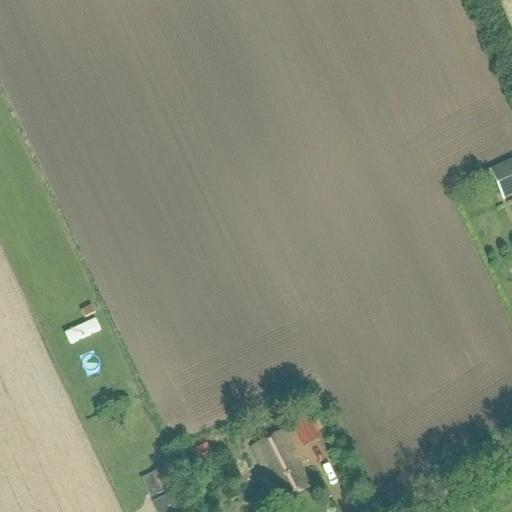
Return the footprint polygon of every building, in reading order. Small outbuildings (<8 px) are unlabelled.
[(511,0),(498,0),(511,31),(511,0)] [(495,186),(511,175),(511,162),(489,173),(495,186)] [(511,175),(495,186),(502,202),(511,198),(511,175)] [(96,320),(66,335),(71,346),(101,332),(96,320)] [(317,441),(306,417),(290,424),(302,448),(317,441)] [(293,453),(283,433),(252,450),(263,471),(265,470),(282,503),(309,489),(291,454),(293,453)] [(175,489),(166,469),(141,480),(150,500),(175,489)] [(182,511),(174,494),(152,505),(155,511),(182,511)]
